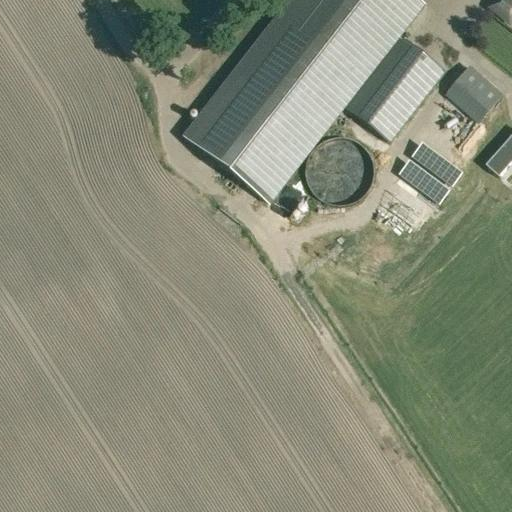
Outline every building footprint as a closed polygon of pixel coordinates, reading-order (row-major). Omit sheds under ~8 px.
[(312,148),(422,6),(413,0),(296,0),(231,85),(312,148)] [(391,145),(445,74),(400,40),(346,111),(391,145)] [(446,90),(480,120),(506,91),(472,61),(446,90)] [(312,148),(294,134),(231,85),(190,138),(186,142),(185,143),(267,205),(312,148)] [(511,170),(511,140),(480,179),(494,191),(511,170)]
